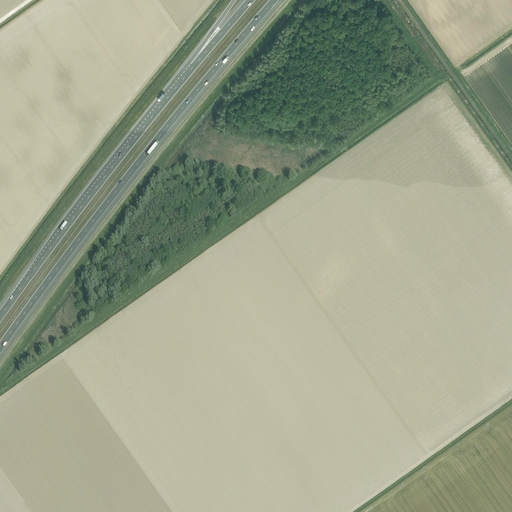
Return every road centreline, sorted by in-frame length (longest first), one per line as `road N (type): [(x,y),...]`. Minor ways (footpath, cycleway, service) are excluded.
road 1 (motorway): [(0,347),(274,0)]
road 2 (motorway): [(190,70),(0,316)]
